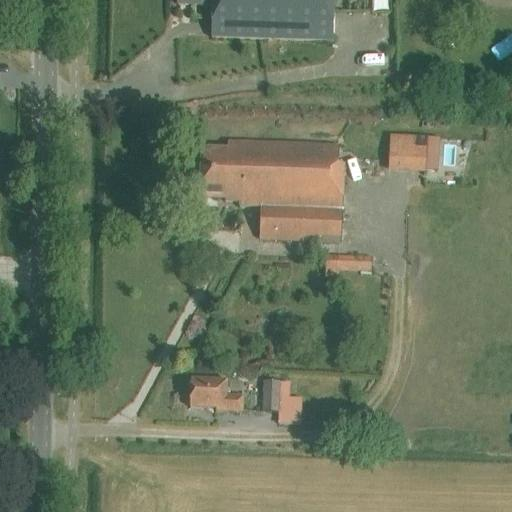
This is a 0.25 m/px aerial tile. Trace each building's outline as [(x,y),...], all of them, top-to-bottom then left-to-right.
[(333,43),(334,0),(178,0),(178,7),(213,8),(212,39),(333,43)] [(390,138),(388,173),(425,174),(425,172),(437,173),(439,140),(390,138)] [(341,244),(344,167),(338,167),(338,148),(228,144),(227,152),(204,151),(201,198),(225,199),(225,203),(240,204),(240,208),(261,208),(259,241),(341,244)] [(372,260),(338,258),(327,258),(326,279),(337,280),(337,271),(371,273),(372,260)] [(172,373),(174,345),(156,343),(154,371),(172,373)] [(191,381),(190,409),(216,410),(216,413),(243,414),(244,398),(227,397),(227,382),(191,381)] [(263,414),(279,415),(288,415),(288,426),(302,427),(303,400),(290,399),(290,384),(280,384),(264,383),(263,414)]
